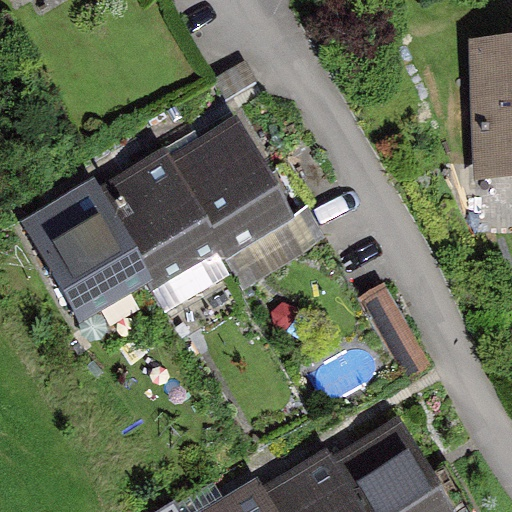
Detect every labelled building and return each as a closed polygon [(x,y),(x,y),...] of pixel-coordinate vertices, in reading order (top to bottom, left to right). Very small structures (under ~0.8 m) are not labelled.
[(511,55),(472,56),(473,194),(511,193),(511,55)] [(242,118),(176,159),(212,217),(205,222),(221,249),(228,260),(302,214),(242,118)] [(212,217),(176,159),(167,146),(105,184),(142,248),(131,254),(148,282),(154,290),(221,249),(205,222),(212,217)] [(142,248),(105,184),(97,171),(18,218),(79,322),(148,282),(131,254),(142,248)] [(434,366),(385,282),(360,297),(409,380),(434,366)] [(459,511),(403,418),(338,456),(371,511),(459,511)] [(371,511),(338,456),(331,445),(266,484),(283,511),(371,511)] [(283,511),(266,484),(260,473),(198,511),(186,511),(177,497),(154,511),(283,511)]
